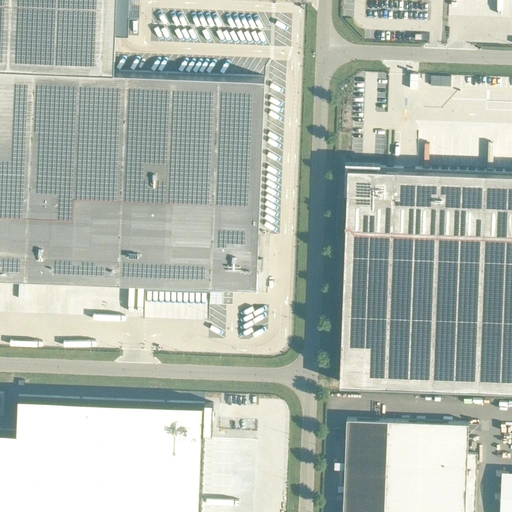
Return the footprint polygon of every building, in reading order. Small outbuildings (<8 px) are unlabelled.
[(0,0),(0,64),(114,69),(116,35),(128,35),(129,16),(139,16),(139,0),(0,0)] [(0,271),(36,273),(146,277),(211,280),(223,280),(228,280),(228,286),(231,286),(231,285),(255,286),(255,287),(258,288),(258,270),(262,270),(263,258),(254,257),(254,246),(258,246),(259,233),(265,75),(114,69),(0,64),(0,271)] [(410,72),(409,86),(418,87),(418,73),(410,72)] [(347,188),(340,381),(511,387),(511,169),(393,165),(393,169),(386,169),(386,165),(377,165),(377,163),(348,162),(347,188)] [(3,428),(0,508),(0,511),(200,511),(204,432),(212,432),(213,402),(18,394),(17,429),(3,428)] [(347,416),(343,511),(384,511),(388,418),(347,416)] [(469,421),(388,418),(384,511),(475,511),(478,452),(467,452),(469,421)] [(511,449),(511,424),(500,425),(501,430),(494,430),(494,450),(511,449)]
